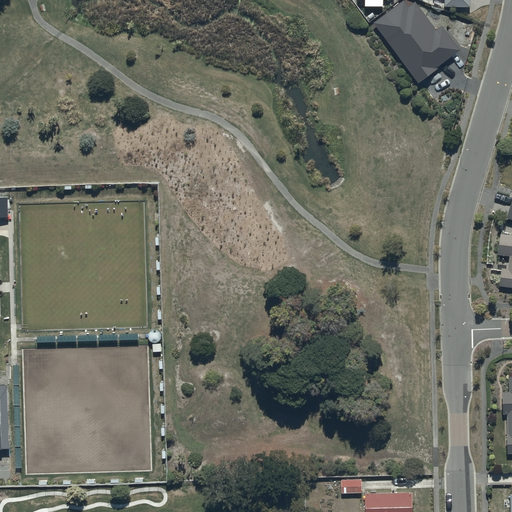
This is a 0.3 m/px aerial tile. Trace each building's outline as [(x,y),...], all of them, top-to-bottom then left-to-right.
[(403,1),(374,23),(419,83),(438,69),(437,67),(460,50),(441,25),(435,30),(415,2),(408,7),(403,1)] [(511,191),(502,219),(511,222),(511,191)] [(511,236),(497,235),(494,256),(507,258),(505,271),(496,270),(494,286),(511,288),(511,236)] [(511,378),(504,378),(505,393),(497,394),(498,416),(504,416),(505,436),(501,436),(502,455),(511,454),(511,378)] [(0,448),(9,448),(7,385),(0,385),(0,448)] [(466,412),(466,432),(478,432),(479,412),(466,412)] [(361,478),(341,478),(341,492),(361,491),(361,478)] [(411,511),(411,491),(365,492),(365,511),(411,511)]
